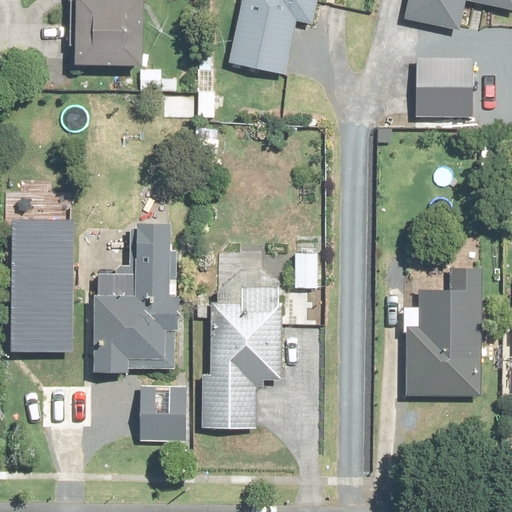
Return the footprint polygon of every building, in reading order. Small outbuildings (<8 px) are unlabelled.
[(138,0),(66,0),(66,63),(134,64),(134,36),(134,2),(138,2),(138,0)] [(263,0),(246,0),(237,59),(279,65),(288,4),(263,0)] [(402,0),(399,19),(454,29),(454,27),(459,0),(402,0)] [(201,56),(200,121),(216,121),(217,56),(201,56)] [(467,116),(467,57),(411,56),(411,109),(410,116),(467,116)] [(166,72),(142,71),(142,92),(180,93),(180,81),(166,81),(166,72)] [(85,294),(85,371),(121,371),(121,368),(173,369),(173,294),(170,295),(170,249),(163,249),(163,222),(128,222),(128,246),(128,265),(113,265),(110,267),(111,273),(91,272),(91,294),(85,294)] [(377,245),(377,289),(412,289),(412,274),(417,274),(417,262),(409,262),(408,245),(377,245)] [(218,256),(215,261),(217,268),(223,271),(230,269),(233,263),(231,257),(225,253),(218,256)] [(291,253),(291,289),(312,289),(312,253),(298,253),(291,253)] [(312,291),(291,291),(273,291),(273,286),(235,286),(235,302),(211,301),(205,302),(204,374),(196,374),(196,427),(251,427),(251,425),(252,389),(252,386),(259,386),(258,378),(265,378),(276,378),(277,325),(284,324),(311,325),(312,291)] [(419,308),(407,308),(407,319),(419,320),(419,308)] [(475,326),(432,326),(400,326),(400,394),(431,394),(453,394),(475,394),(475,326)] [(59,430),(82,430),(90,429),(90,383),(34,384),(35,430),(59,430)]
